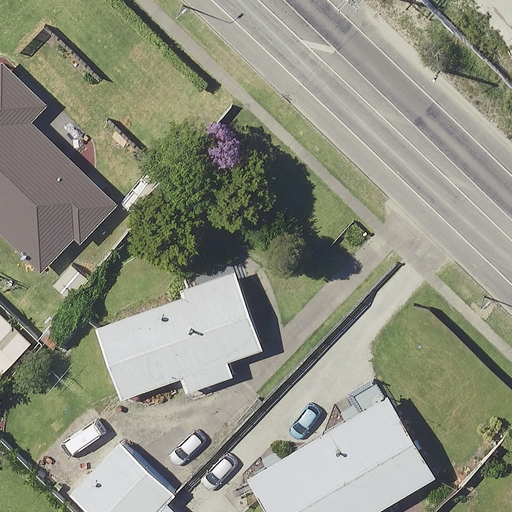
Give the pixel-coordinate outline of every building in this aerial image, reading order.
[(46,109),(0,65),(0,233),(43,275),(111,203),(30,126),(46,109)] [(177,386),(182,400),(238,378),(233,365),(268,352),(233,257),(178,278),(187,299),(100,332),(128,405),(177,386)] [(42,339),(0,301),(0,381),(2,383),(42,339)] [(384,511),(436,482),(391,403),(253,481),(271,511),(384,511)] [(181,497),(89,408),(34,465),(82,511),(178,511),(172,506),(181,497)]
